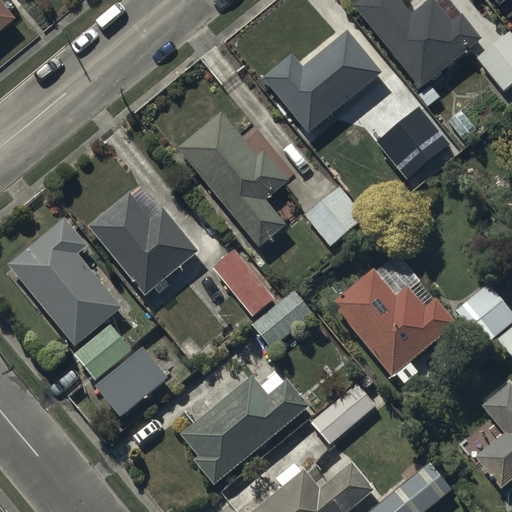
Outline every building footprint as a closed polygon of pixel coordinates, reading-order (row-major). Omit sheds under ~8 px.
[(398,0),(358,0),(352,5),(418,87),(480,38),(461,14),(451,22),(434,0),(427,0),(410,14),(398,0)] [(0,41),(18,27),(0,4),(0,41)] [(306,133),(379,72),(345,31),(301,67),(290,54),(260,78),(306,133)] [(511,83),(511,36),(507,31),(474,59),(502,92),(511,83)] [(422,109),(401,125),(433,166),(453,150),(422,109)] [(219,112),(176,147),(257,248),(285,225),(264,198),(286,180),(262,150),(255,156),(219,112)] [(365,218),(338,186),(302,215),(329,248),(365,218)] [(128,191),(86,226),(144,295),(153,287),(159,294),(168,286),(162,279),(197,250),(161,207),(149,216),(128,191)] [(65,217),(8,265),(76,346),(122,308),(76,253),(88,244),(65,217)] [(233,249),(212,267),(251,317),(273,299),(233,249)] [(391,254),(330,304),(389,376),(394,372),(404,384),(418,373),(408,361),(454,323),(434,298),(431,300),(417,282),(415,283),(391,254)] [(511,322),(511,314),(486,283),(453,310),(483,346),(511,322)] [(311,313),(293,290),(251,325),(270,347),(311,313)] [(131,350),(111,325),(75,354),(95,379),(131,350)] [(511,325),(495,339),(511,358),(511,325)] [(167,377),(143,348),(96,388),(120,416),(167,377)] [(213,485),(307,406),(286,381),(283,384),(274,374),(259,386),(251,377),(179,437),(196,457),(192,460),(213,485)] [(329,446),(376,403),(355,381),(309,423),(329,446)] [(511,478),(511,387),(507,383),(480,405),(503,433),(474,457),(500,488),(511,478)] [(423,511),(450,489),(427,462),(366,511),(423,511)] [(344,511),(371,490),(349,463),(318,490),(301,470),(250,511),(344,511)]
